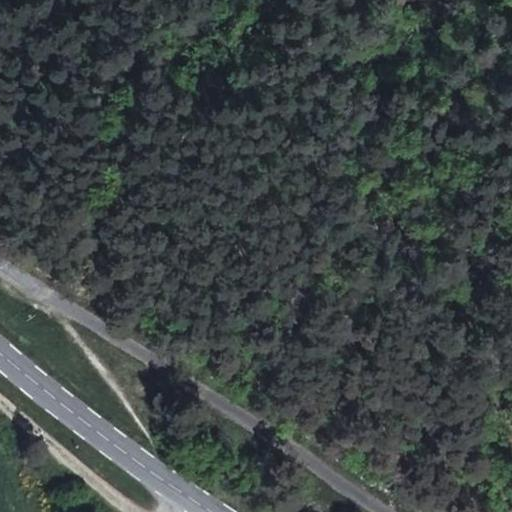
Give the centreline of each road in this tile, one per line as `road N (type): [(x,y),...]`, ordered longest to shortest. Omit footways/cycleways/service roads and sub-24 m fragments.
road 1 (unclassified): [(382,511),(0,272)]
road 2 (tertiary): [(211,511),(0,353)]
road 3 (track): [(0,402),(128,511)]
